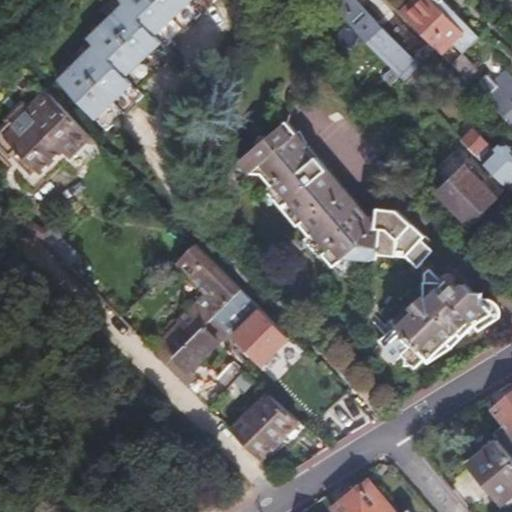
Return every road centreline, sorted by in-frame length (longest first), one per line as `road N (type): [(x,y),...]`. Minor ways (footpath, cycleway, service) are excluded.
road 1 (track): [(283,498),(25,237)]
road 2 (unknown): [(327,104),(511,299)]
road 3 (residential): [(390,433),(261,511)]
road 4 (residential): [(511,358),(390,433)]
